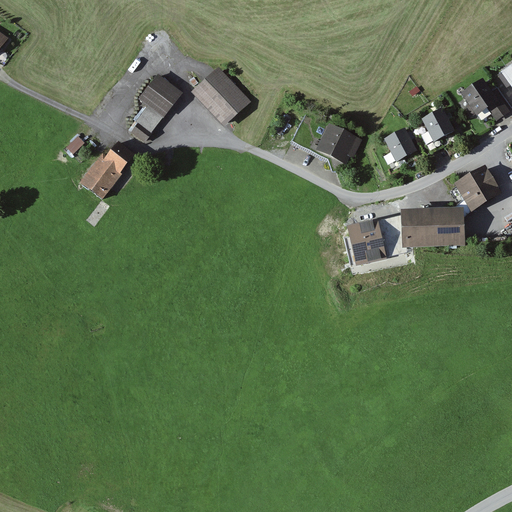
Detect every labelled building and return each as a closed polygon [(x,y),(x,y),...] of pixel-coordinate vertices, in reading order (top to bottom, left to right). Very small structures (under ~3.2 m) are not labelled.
[(188,97),(219,132),(248,106),(217,72),(188,97)] [(157,77),(137,100),(160,120),(180,96),(157,77)] [(458,97),(472,120),(487,111),(494,122),(508,114),(499,100),(493,104),(481,83),(458,97)] [(423,120),(435,141),(454,131),(443,109),(423,120)] [(329,127),(315,153),(341,167),(345,160),(352,164),(362,144),(329,127)] [(385,140),(396,161),(416,151),(405,129),(385,140)] [(79,130),(68,142),(76,149),(87,136),(79,130)] [(77,186),(98,204),(120,178),(116,175),(130,158),(116,147),(101,165),(97,162),(77,186)] [(455,183),(471,212),(503,194),(486,165),(455,183)] [(403,248),(464,245),(463,208),(402,210),(403,248)] [(378,224),(347,232),(356,271),(388,263),(378,224)]
